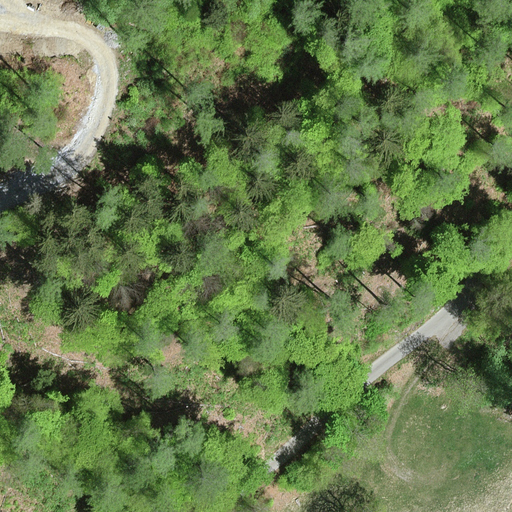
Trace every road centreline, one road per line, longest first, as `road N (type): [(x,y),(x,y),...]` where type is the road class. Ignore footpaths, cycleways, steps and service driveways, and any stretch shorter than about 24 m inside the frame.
road 1 (track): [(194,511),(331,414),(439,322),(511,246)]
road 2 (track): [(0,17),(75,36),(100,83),(84,127),(56,157),(0,186)]
road 3 (track): [(511,421),(439,322)]
